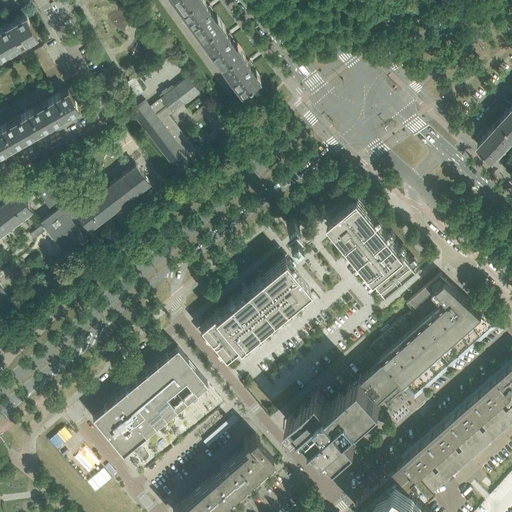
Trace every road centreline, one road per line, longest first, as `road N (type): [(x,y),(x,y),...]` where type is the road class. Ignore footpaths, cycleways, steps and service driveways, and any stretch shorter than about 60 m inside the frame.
road 1 (secondary): [(330,100),(0,387)]
road 2 (residential): [(151,511),(78,412),(182,321)]
road 3 (residential): [(41,0),(105,113),(0,174)]
road 4 (residential): [(511,330),(329,494)]
road 5 (secondary): [(0,410),(186,254)]
road 6 (secondary): [(186,254),(358,127)]
road 7 (residential): [(310,471),(182,321)]
road 8 (residential): [(413,178),(416,219),(511,308)]
road 9 (secondary): [(394,100),(511,14)]
road 10 (secondary): [(485,0),(365,75)]
road 11 (tertiary): [(413,178),(511,267)]
road 12 (tertiary): [(249,0),(330,100)]
